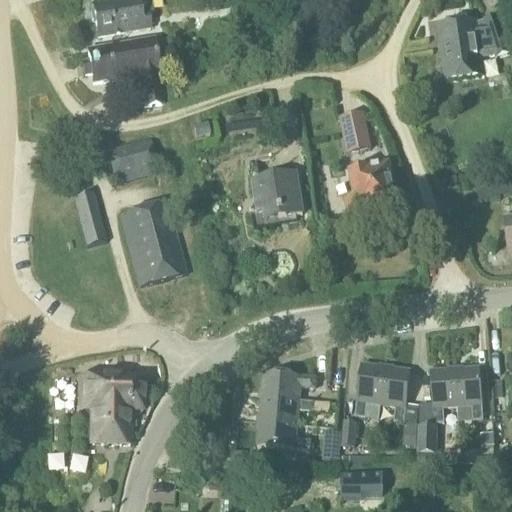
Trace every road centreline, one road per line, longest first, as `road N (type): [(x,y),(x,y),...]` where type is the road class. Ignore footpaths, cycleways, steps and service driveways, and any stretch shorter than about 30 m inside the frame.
road 1 (residential): [(376,77),(270,85),(153,125),(116,129),(72,108),(23,15),(5,0)]
road 2 (residential): [(6,300),(5,0)]
road 3 (tertiary): [(204,367),(305,321),(461,299)]
road 4 (residential): [(461,299),(376,77)]
road 5 (tertiary): [(133,511),(165,408),(204,367)]
road 6 (residential): [(204,367),(139,337),(52,349)]
road 7 (track): [(139,337),(103,198)]
